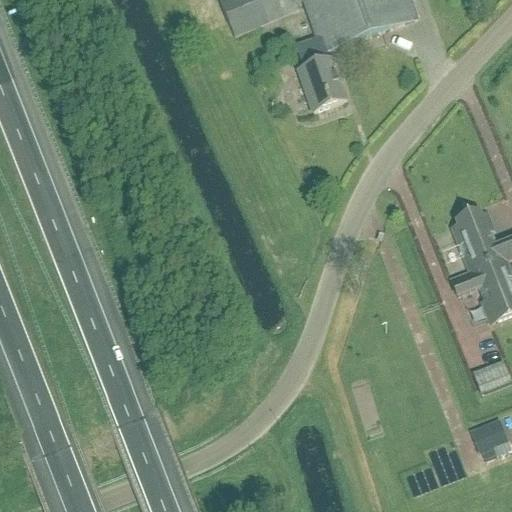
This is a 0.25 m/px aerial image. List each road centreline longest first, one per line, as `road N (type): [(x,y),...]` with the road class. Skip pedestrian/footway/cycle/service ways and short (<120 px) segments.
road 1 (tertiary): [(81,511),(217,456),(260,424),(304,360),(353,223),(381,170),(511,25)]
road 2 (motorway): [(164,511),(0,91)]
road 3 (motorway): [(0,311),(77,511)]
